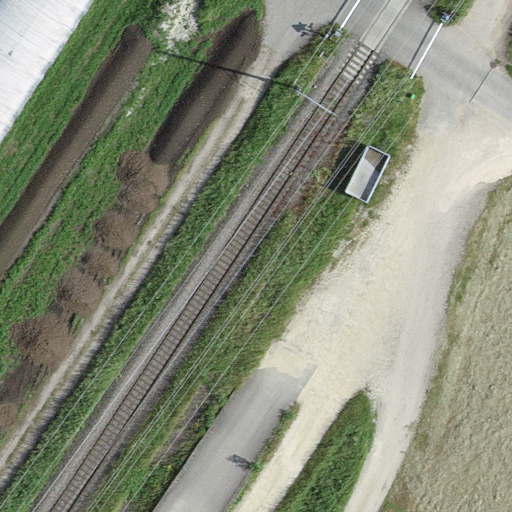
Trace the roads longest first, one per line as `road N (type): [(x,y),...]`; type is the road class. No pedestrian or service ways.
road 1 (track): [(0,469),(315,0)]
road 2 (track): [(477,84),(399,417),(360,511)]
